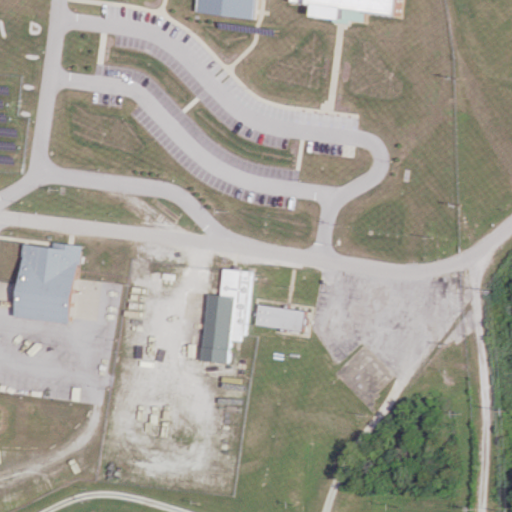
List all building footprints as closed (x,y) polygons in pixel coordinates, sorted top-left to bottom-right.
[(196,0),(256,0),(254,17),(195,10),(196,0)] [(400,0),(399,14),(367,10),(366,21),(350,19),(350,24),(334,22),(334,17),(315,14),(316,3),(293,0),(400,0)] [(16,315),(70,322),(79,263),(81,263),(83,245),(55,241),(54,247),(24,242),(18,283),(20,283),(16,315)] [(232,339),(241,340),(241,334),(245,334),(251,270),(224,268),(221,295),(209,293),(203,359),(229,361),(232,339)] [(259,303),(306,310),(303,330),(256,323),(259,303)]
